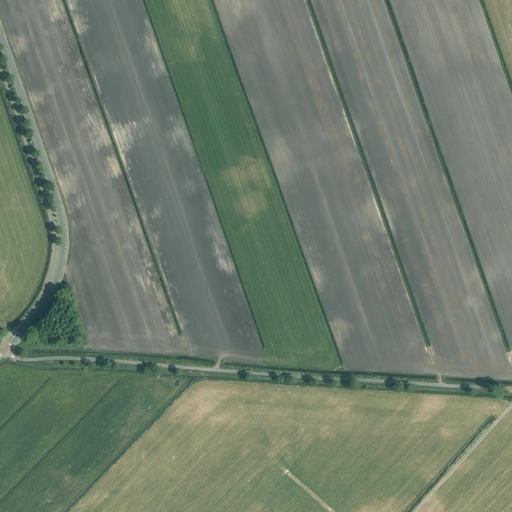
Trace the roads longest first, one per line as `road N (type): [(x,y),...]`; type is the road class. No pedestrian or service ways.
road 1 (unclassified): [(511,389),(4,353)]
road 2 (tertiary): [(4,353),(42,313),(64,245),(0,33)]
